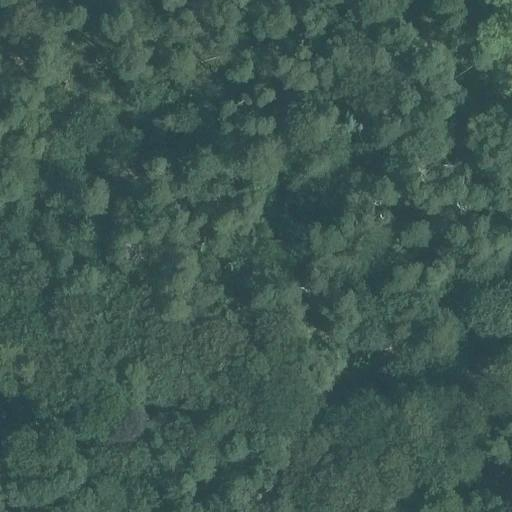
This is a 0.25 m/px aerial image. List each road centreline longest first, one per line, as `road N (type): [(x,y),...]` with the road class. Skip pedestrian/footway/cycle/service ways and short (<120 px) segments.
road 1 (track): [(179,511),(108,391),(46,336),(0,312)]
road 2 (track): [(511,422),(414,460),(361,467),(278,511)]
road 3 (track): [(119,511),(89,473),(0,419)]
